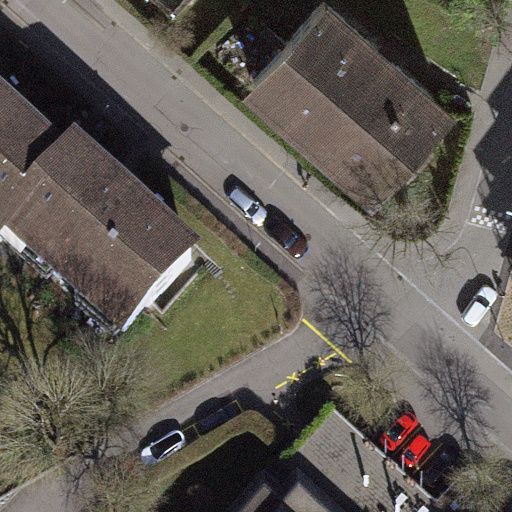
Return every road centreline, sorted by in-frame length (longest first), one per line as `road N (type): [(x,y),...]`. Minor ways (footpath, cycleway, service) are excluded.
road 1 (residential): [(41,0),(431,346)]
road 2 (residential): [(511,116),(452,312),(431,346)]
